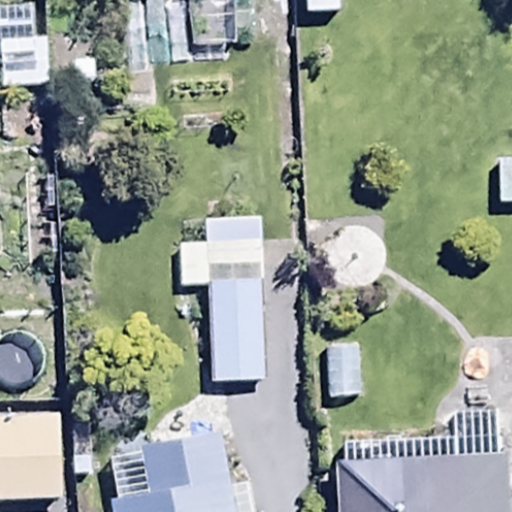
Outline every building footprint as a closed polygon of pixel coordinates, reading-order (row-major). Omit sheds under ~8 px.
[(282,0),(245,0),(245,36),(282,36),(282,0)] [(339,0),(298,0),(300,22),(340,21),(339,0)] [(0,98),(42,98),(43,46),(28,46),(28,16),(0,15),(0,98)] [(511,164),(492,165),(492,212),(511,212),(511,164)] [(175,296),(203,295),(204,392),(257,391),(255,226),(199,227),(199,252),(175,252),(175,296)] [(356,352),(321,352),(322,406),(357,406),(356,352)] [(335,472),(329,472),(330,511),(505,511),(504,466),(494,466),(492,416),(444,418),(445,445),(335,448),(335,472)] [(0,419),(0,510),(55,509),(53,418),(0,419)] [(111,507),(105,508),(105,511),(248,511),(244,489),(224,493),(215,443),(103,463),(111,507)]
